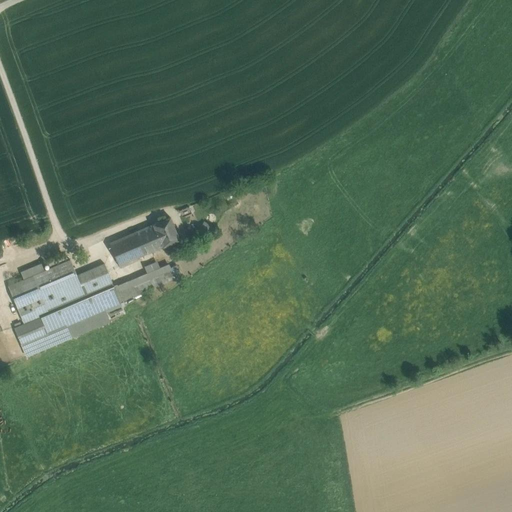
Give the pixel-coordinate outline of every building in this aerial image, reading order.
[(170,217),(153,224),(162,247),(179,240),(170,217)] [(209,235),(214,227),(204,221),(199,229),(209,235)] [(153,224),(109,243),(119,267),(137,260),(136,257),(162,247),(153,224)] [(76,275),(70,259),(62,255),(47,261),(50,268),(33,275),(49,313),(113,286),(104,263),(76,275)] [(167,263),(114,286),(119,301),(174,278),(167,263)] [(49,313),(33,275),(8,285),(24,324),(15,328),(21,343),(47,332),(40,317),(49,313)] [(47,332),(21,343),(27,356),(107,322),(102,309),(119,302),(119,301),(114,286),(113,286),(49,313),(40,317),(47,332)]
